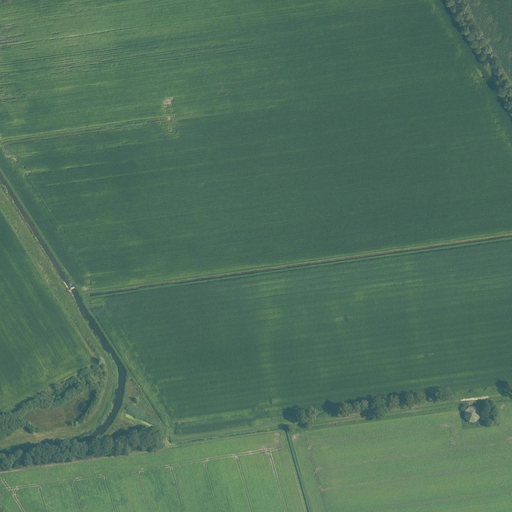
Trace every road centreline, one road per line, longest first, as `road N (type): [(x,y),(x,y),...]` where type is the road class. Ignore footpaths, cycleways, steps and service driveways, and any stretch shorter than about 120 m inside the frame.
road 1 (track): [(511,393),(287,424)]
road 2 (track): [(170,448),(0,474)]
